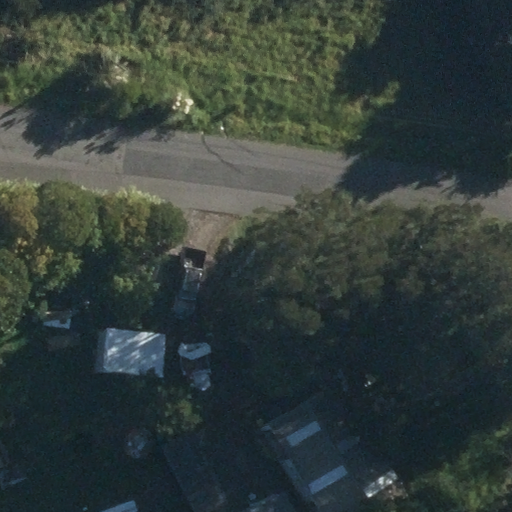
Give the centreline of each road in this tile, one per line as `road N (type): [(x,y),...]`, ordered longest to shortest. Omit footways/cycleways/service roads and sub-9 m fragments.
road 1 (residential): [(511,180),(0,112)]
road 2 (track): [(221,141),(200,387),(173,493),(149,511)]
